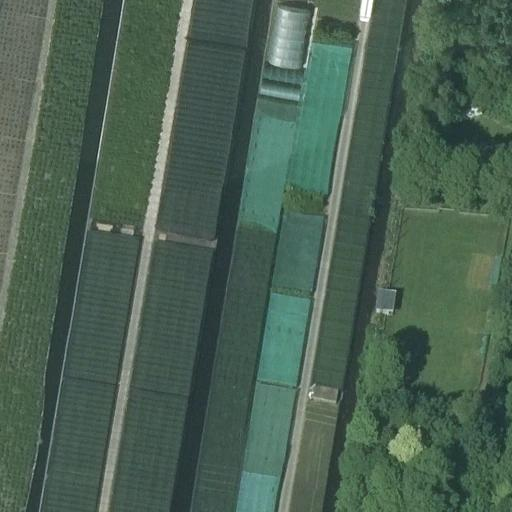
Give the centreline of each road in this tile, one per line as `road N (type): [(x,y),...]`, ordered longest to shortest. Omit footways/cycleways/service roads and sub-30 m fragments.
road 1 (unknown): [(189,0),(108,511)]
road 2 (track): [(405,511),(464,414),(511,363)]
